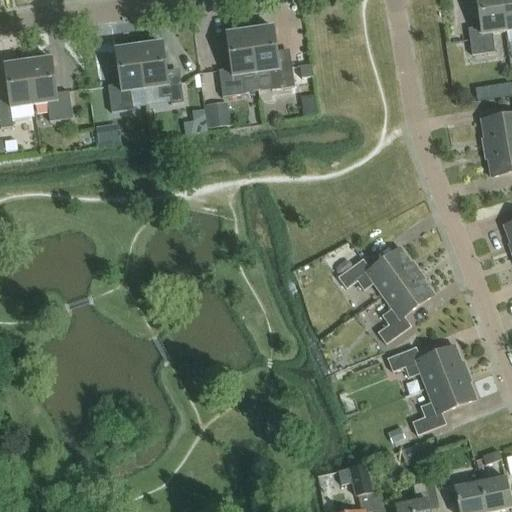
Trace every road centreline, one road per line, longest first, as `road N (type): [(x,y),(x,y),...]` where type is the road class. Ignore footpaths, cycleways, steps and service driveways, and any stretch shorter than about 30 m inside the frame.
road 1 (residential): [(511,383),(411,114),(396,0)]
road 2 (residential): [(0,29),(223,0)]
